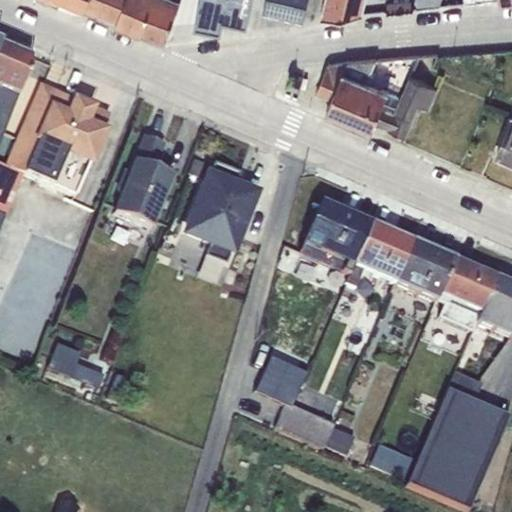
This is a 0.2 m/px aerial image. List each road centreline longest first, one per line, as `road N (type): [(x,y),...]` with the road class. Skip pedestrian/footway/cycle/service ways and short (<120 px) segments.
road 1 (unclassified): [(301,132),(192,511)]
road 2 (residential): [(193,88),(208,70),(285,54),(511,25)]
road 3 (tertiary): [(301,132),(511,222)]
road 4 (tertiary): [(0,0),(193,88)]
road 5 (unknown): [(146,66),(104,183)]
